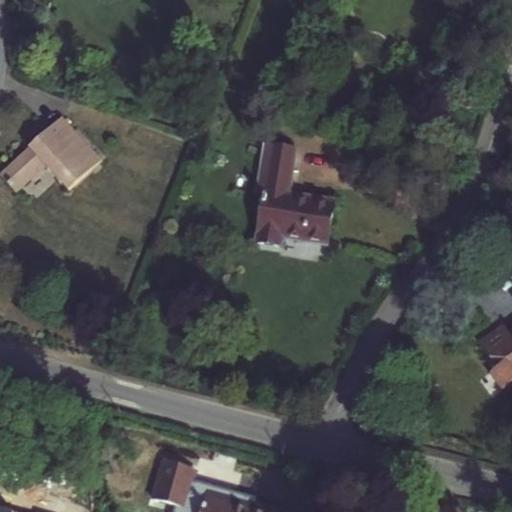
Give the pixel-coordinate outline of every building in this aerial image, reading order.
[(69,121),(7,177),(24,194),(53,168),(75,192),(108,163),(69,121)] [(270,196),(263,244),(280,247),(280,241),(328,248),(335,206),(293,199),(300,155),(270,150),(263,195),(270,196)] [(491,356),(487,359),(494,368),(492,370),(505,387),(511,381),(511,330),(509,327),(483,345),(491,356)] [(193,503),(198,463),(161,459),(157,499),(193,503)] [(203,483),(194,511),(279,511),(280,508),(244,498),(243,503),(222,498),(224,489),(203,483)] [(224,489),(222,498),(243,503),(244,498),(245,495),(224,489)]
